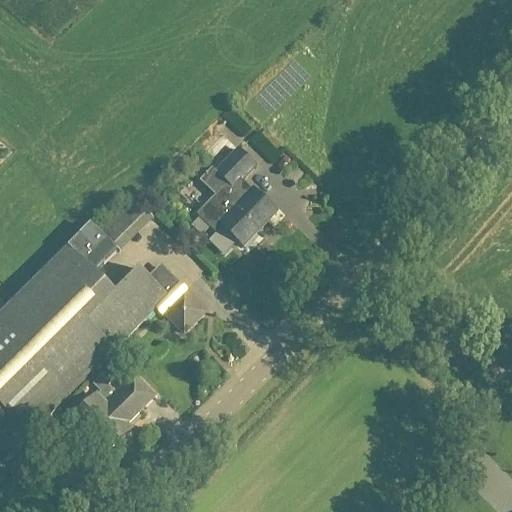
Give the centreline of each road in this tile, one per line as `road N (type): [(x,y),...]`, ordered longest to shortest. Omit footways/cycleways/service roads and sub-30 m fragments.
road 1 (tertiary): [(139,511),(371,278)]
road 2 (tertiary): [(371,278),(511,130)]
road 3 (unclassified): [(371,278),(436,336),(511,373)]
